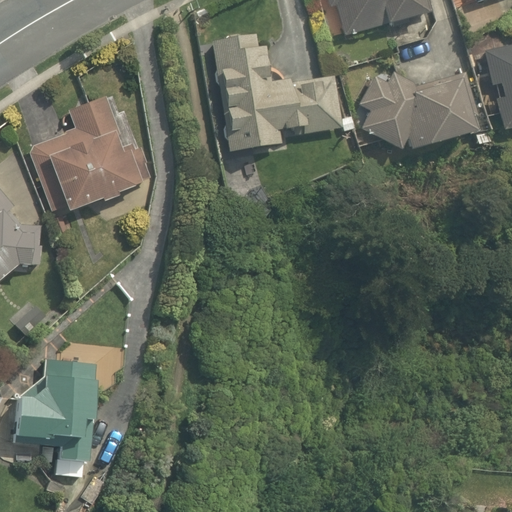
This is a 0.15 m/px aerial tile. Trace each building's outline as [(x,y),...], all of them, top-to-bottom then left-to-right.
[(336,7),(345,42),(431,19),(425,0),(322,0),(325,10),(336,7)] [(208,45),(209,53),(226,157),(284,148),(282,137),(342,128),(334,80),(287,87),(278,34),(208,45)] [(511,133),(511,44),(482,54),(483,58),(508,134),(511,133)] [(392,89),(377,80),(358,111),(369,118),(359,134),(410,164),(482,139),(462,82),(424,96),(397,80),(392,89)] [(25,151),(28,158),(52,217),(66,212),(68,219),(150,186),(135,150),(127,153),(103,93),(63,109),(72,132),(25,151)] [(0,287),(17,273),(39,273),(40,229),(26,228),(0,196),(0,287)] [(101,366),(45,359),(41,402),(19,399),(14,445),(56,450),(54,471),(89,474),(101,366)]
